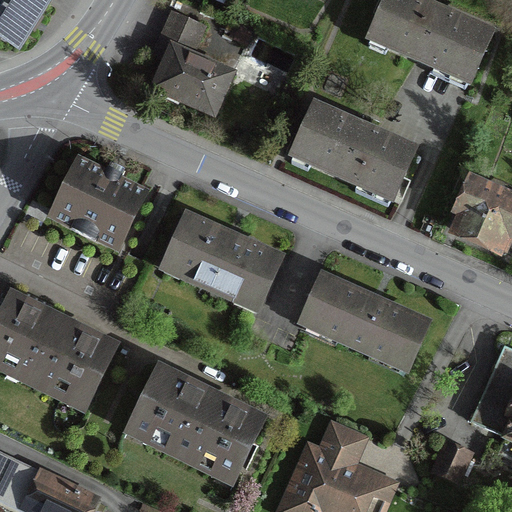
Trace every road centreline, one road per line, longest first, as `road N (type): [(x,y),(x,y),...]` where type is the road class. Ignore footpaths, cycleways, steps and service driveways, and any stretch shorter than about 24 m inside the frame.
road 1 (residential): [(511,302),(44,79)]
road 2 (unknown): [(480,288),(389,473)]
road 3 (residential): [(44,79),(39,127),(0,198)]
